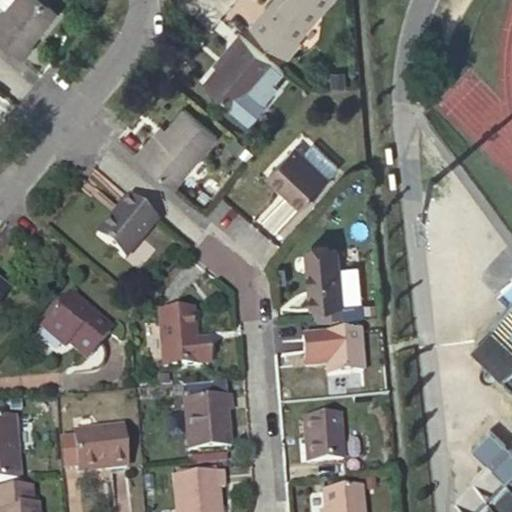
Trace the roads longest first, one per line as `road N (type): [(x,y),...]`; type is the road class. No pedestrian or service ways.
road 1 (residential): [(259,511),(241,264),(66,123)]
road 2 (residential): [(144,0),(140,30),(66,123)]
